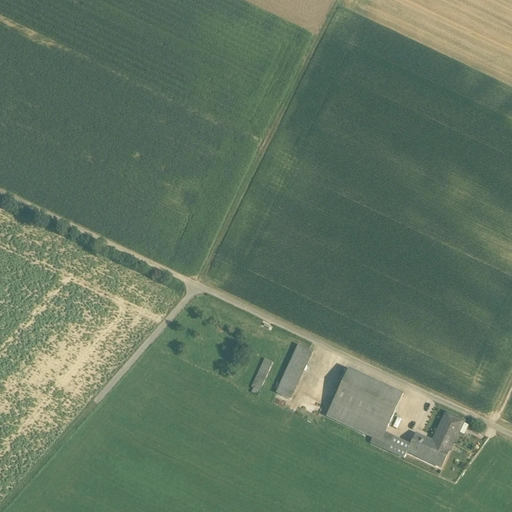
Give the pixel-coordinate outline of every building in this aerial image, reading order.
[(299,347),(277,394),(290,400),(312,353),(299,347)] [(264,360),(251,388),(259,392),(273,364),(264,360)] [(403,396),(348,370),(326,417),(373,439),(370,443),(387,451),(393,438),(385,434),(403,396)] [(463,423),(446,415),(435,438),(438,439),(436,443),(450,449),(458,433),(462,424),(463,423)] [(462,424),(458,433),(464,436),(468,426),(462,424)] [(435,445),(415,435),(410,446),(407,453),(441,469),(450,449),(436,443),(435,445)] [(410,446),(393,438),(387,451),(404,459),(407,452),(407,453),(410,446)]
